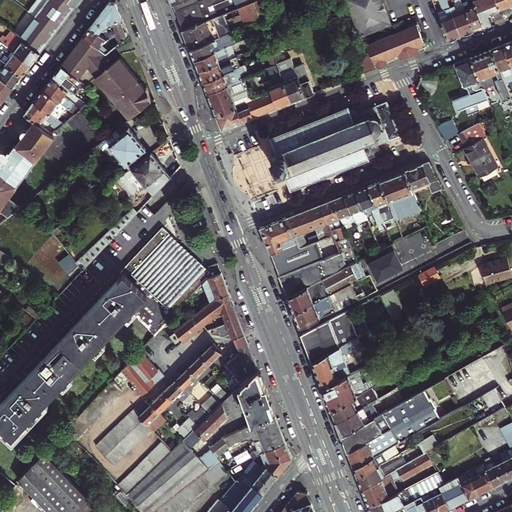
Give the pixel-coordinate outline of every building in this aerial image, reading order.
[(49,0),(47,3),(21,36),(42,52),(68,18),(80,1),(81,0),(49,0)] [(25,0),(24,2),(39,13),(47,3),(43,0),(25,0)] [(115,0),(111,0),(94,24),(102,30),(103,27),(112,31),(117,26),(115,20),(124,16),(121,8),(118,1),(115,0)] [(171,0),(173,4),(175,10),(198,1),(197,0),(171,0)] [(179,19),(183,30),(223,14),(242,6),(253,2),(257,0),(200,0),(198,1),(175,10),(177,15),(178,17),(179,19)] [(257,0),(253,2),(258,15),(267,10),(262,0),(257,0)] [(393,24),(383,0),(347,0),(362,36),(393,24)] [(461,35),(447,0),(438,0),(442,9),(437,11),(448,40),(455,37),(461,35)] [(474,30),(462,0),(447,0),(461,35),(468,32),(474,30)] [(485,25),(474,0),(462,0),(474,30),(479,28),(485,25)] [(500,8),(496,0),(474,0),(485,25),(490,23),(494,22),(491,14),(492,11),(500,8)] [(223,14),(183,30),(186,39),(190,48),(220,36),(225,34),(231,32),(229,26),(242,20),(245,27),(249,25),(255,23),(260,20),(258,15),(253,2),(237,8),(240,16),(227,21),(223,14)] [(103,27),(102,30),(115,41),(113,43),(115,45),(131,32),(128,24),(124,16),(115,20),(117,26),(112,31),(103,27)] [(401,55),(402,58),(430,47),(421,22),(384,37),(386,40),(386,41),(392,54),(393,58),(401,55)] [(114,46),(115,45),(113,43),(115,41),(102,30),(94,24),(86,35),(99,45),(108,51),(114,46)] [(6,35),(2,40),(33,63),(38,57),(42,52),(22,36),(14,31),(9,37),(6,35)] [(225,34),(220,36),(224,47),(229,45),(228,42),(225,34)] [(91,55),(99,45),(86,35),(72,52),(64,64),(80,76),(89,65),(81,59),(86,51),(91,55)] [(224,47),(220,36),(190,48),(192,54),(194,59),(224,47)] [(371,56),(377,68),(390,63),(388,60),(393,58),(392,54),(386,41),(386,40),(384,37),(365,44),(366,47),(371,56)] [(33,63),(4,42),(1,40),(0,38),(0,47),(2,49),(6,52),(3,58),(25,75),(29,69),(33,63)] [(108,51),(99,45),(91,55),(86,51),(81,59),(89,65),(80,76),(87,82),(88,83),(95,77),(101,84),(120,104),(110,78),(134,68),(126,59),(124,61),(120,57),(124,52),(119,46),(116,49),(114,46),(108,51)] [(224,47),(194,59),(197,65),(199,70),(219,62),(230,58),(228,53),(232,51),(230,45),(229,45),(224,47)] [(511,58),(507,45),(501,47),(495,49),(509,83),(511,81),(511,58)] [(277,65),(280,73),(292,102),(303,97),(314,93),(303,64),(294,67),(291,57),(281,61),(275,49),(271,50),(273,55),(277,65)] [(511,91),(509,83),(495,49),(484,54),(474,58),(486,89),(501,83),(507,100),(511,98),(511,91)] [(377,68),(371,56),(360,60),(364,73),(377,68)] [(0,73),(16,86),(21,80),(25,75),(3,58),(0,61),(0,73)] [(232,63),(230,58),(219,62),(221,67),(232,63)] [(493,104),(486,89),(474,58),(466,61),(458,64),(468,88),(472,90),(473,93),(456,100),(460,110),(480,103),(482,109),(493,104)] [(203,81),(234,69),(232,63),(221,67),(219,62),(199,70),(201,76),(203,81)] [(54,77),(70,89),(74,92),(77,94),(87,82),(80,76),(64,64),(61,68),(57,72),(54,77)] [(280,73),(277,65),(268,69),(270,75),(273,74),(273,75),(280,73)] [(245,74),(242,66),(235,69),(238,77),(245,74)] [(149,85),(134,68),(110,78),(120,104),(132,117),(144,107),(154,99),(152,92),(149,85)] [(235,69),(234,69),(203,81),(204,83),(206,88),(207,90),(207,92),(227,84),(243,78),(248,76),(247,74),(245,74),(238,77),(235,69)] [(292,102),(280,73),(273,75),(273,74),(270,75),(272,79),(274,85),(269,87),(267,81),(263,71),(248,76),(243,78),(248,89),(252,100),(262,96),(263,99),(272,96),(277,108),(285,105),(292,102)] [(16,86),(0,73),(0,97),(5,101),(12,91),(14,89),(16,86)] [(70,89),(54,77),(50,82),(45,89),(61,101),(72,109),(76,103),(69,98),(65,96),(70,89)] [(243,78),(227,84),(207,92),(212,104),(217,116),(237,109),(236,107),(248,102),(252,100),(248,89),(243,78)] [(40,95),(36,101),(59,118),(60,119),(64,114),(56,108),(61,101),(45,89),(40,95)] [(65,96),(69,98),(74,92),(70,89),(65,96)] [(237,109),(217,116),(220,123),(222,130),(277,108),(272,96),(263,99),(262,96),(252,100),(248,102),(250,106),(237,110),(237,109)] [(59,118),(36,101),(32,106),(27,113),(37,120),(41,123),(46,116),(52,120),(55,122),(57,120),(59,118)] [(367,160),(367,159),(366,157),(368,156),(369,154),(370,153),(370,151),(369,147),(378,144),(400,136),(386,101),(355,113),(354,110),(353,108),(351,108),(349,107),(348,107),(346,106),(345,106),(345,108),(338,111),(337,110),(335,110),(335,112),(332,113),(327,115),(326,114),(324,115),(324,116),(316,119),(315,118),(313,119),(313,120),(304,124),(302,123),(301,123),(301,125),(294,128),(293,127),(291,128),(291,129),(282,133),(281,131),(279,132),(279,134),(272,137),(271,135),(269,136),(269,138),(267,139),(268,141),(271,141),(275,152),(271,153),(273,157),(271,158),(272,160),(270,160),(274,170),(275,169),(276,172),(278,171),(280,175),(284,174),(288,186),(286,187),(287,189),(289,189),(290,190),(292,190),(292,188),(299,185),(301,186),(303,185),(303,183),(311,181),(312,182),(314,181),(314,179),(321,177),(322,178),(324,177),(324,175),(332,172),(333,173),(335,173),(335,171),(343,168),(344,169),(346,168),(346,167),(354,164),(356,165),(357,164),(357,162),(364,160),(365,161),(367,160)] [(236,107),(237,109),(237,110),(250,106),(248,102),(236,107)] [(46,127),(52,120),(46,116),(41,123),(46,127)] [(459,134),(462,132),(455,118),(441,124),(449,139),(459,134)] [(26,155),(54,133),(46,127),(41,123),(37,120),(29,131),(27,130),(25,131),(25,134),(26,135),(18,145),(17,144),(12,151),(14,153),(12,155),(7,151),(4,150),(2,152),(2,155),(8,160),(6,163),(4,162),(0,166),(0,210),(1,210),(10,217),(23,206),(11,196),(34,166),(26,155)] [(472,163),(480,178),(501,166),(486,138),(488,137),(481,123),(468,129),(462,132),(459,134),(467,148),(464,149),(472,163)] [(114,136),(112,133),(111,134),(93,149),(98,155),(106,149),(105,147),(111,143),(132,169),(149,154),(145,149),(148,147),(139,136),(131,126),(118,136),(117,134),(114,136)] [(57,136),(54,133),(26,155),(34,166),(57,136)] [(127,172),(132,169),(111,143),(105,147),(106,149),(126,173),(127,172)] [(367,159),(381,153),(378,144),(369,147),(370,151),(370,153),(369,154),(368,156),(366,157),(367,159)] [(83,269),(182,165),(181,161),(179,158),(174,162),(168,168),(154,151),(149,154),(132,169),(127,172),(144,191),(130,205),(133,208),(81,258),(77,261),(83,269)] [(416,166),(405,170),(412,190),(428,184),(432,192),(443,188),(428,161),(416,166)] [(380,180),(392,208),(395,217),(396,220),(421,211),(415,196),(412,190),(405,170),(397,173),(389,176),(380,180)] [(383,222),(395,217),(392,208),(380,180),(375,182),(368,185),(383,220),(383,222)] [(383,220),(368,185),(362,187),(355,190),(363,208),(365,214),(373,211),(381,231),(386,229),(383,222),(383,220)] [(359,231),(363,230),(360,222),(367,219),(365,214),(363,208),(355,190),(350,192),(343,195),(355,223),(359,231)] [(337,197),(331,199),(343,225),(350,222),(351,225),(355,223),(343,195),(337,197)] [(320,204),(329,225),(333,234),(340,252),(343,261),(356,256),(355,254),(343,225),(331,199),(326,202),(320,204)] [(428,215),(431,221),(454,209),(451,203),(428,215)] [(321,239),(333,234),(329,225),(320,204),(309,208),(316,226),(321,239)] [(303,211),(297,213),(304,230),(316,226),(309,208),(303,211)] [(291,215),(285,218),(292,235),(294,235),(297,242),(299,248),(309,244),(304,230),(297,213),(291,215)] [(265,240),(270,253),(282,248),(280,241),(292,235),(285,218),(260,227),(265,240)] [(161,328),(172,317),(203,283),(209,276),(204,271),(207,268),(163,227),(135,258),(120,271),(123,273),(147,295),(137,308),(140,311),(135,315),(156,334),(161,328)] [(464,231),(442,240),(448,253),(470,244),(464,231)] [(280,241),(282,248),(297,242),(294,235),(292,235),(280,241)] [(284,290),(287,297),(346,266),(343,261),(340,252),(324,258),(317,241),(309,244),(299,248),(297,242),(282,248),(270,253),(284,290)] [(378,279),(402,267),(400,261),(396,254),(398,253),(392,242),(379,249),(383,256),(369,262),(378,279)] [(0,268),(10,256),(0,248),(0,268)] [(356,257),(358,260),(369,255),(366,248),(355,254),(356,256),(356,257)] [(58,262),(66,274),(76,267),(68,255),(58,262)] [(494,262),(482,266),(487,285),(511,276),(511,274),(507,258),(494,262)] [(221,271),(218,263),(208,267),(211,275),(221,271)] [(293,312),(350,283),(358,279),(351,264),(346,266),(287,297),(290,304),(293,312)] [(434,269),(420,277),(425,288),(440,280),(434,269)] [(203,283),(211,301),(217,297),(230,292),(227,284),(222,271),(221,271),(211,275),(209,276),(203,283)] [(123,273),(0,404),(0,429),(11,441),(137,308),(147,295),(123,273)] [(299,327),(366,294),(364,290),(355,295),(350,283),(293,312),(296,319),(299,327)] [(382,295),(391,314),(404,307),(395,288),(382,295)] [(217,297),(211,301),(189,318),(193,324),(196,322),(198,327),(205,322),(207,325),(210,322),(207,319),(208,319),(218,312),(220,314),(222,312),(221,309),(234,304),(232,298),(230,292),(217,297)] [(240,317),(234,304),(221,309),(222,312),(226,321),(219,323),(223,334),(230,332),(232,336),(234,335),(245,331),(240,317)] [(307,347),(313,363),(347,344),(358,338),(359,337),(348,311),(302,334),(307,347)] [(177,344),(197,328),(198,327),(196,322),(193,324),(189,318),(181,325),(172,317),(161,328),(177,344)] [(236,339),(238,344),(248,341),(247,337),(247,336),(245,331),(234,335),(236,339)] [(323,388),(351,375),(343,355),(355,350),(353,346),(360,342),(358,338),(347,344),(313,363),(315,367),(319,377),(323,388)] [(200,352),(208,361),(215,354),(221,349),(212,340),(208,344),(200,352)] [(233,373),(245,363),(242,356),(253,352),(251,346),(248,341),(238,344),(240,349),(232,357),(231,356),(223,363),(227,368),(230,371),(228,373),(231,375),(233,378),(235,376),(233,373)] [(83,411),(66,429),(75,439),(118,394),(132,379),(151,401),(162,389),(151,378),(159,370),(146,355),(153,346),(148,342),(147,343),(83,411)] [(484,379),(486,386),(508,378),(493,377),(488,366),(489,356),(490,356),(503,352),(508,366),(501,365),(496,367),(499,374),(499,369),(510,369),(510,364),(505,351),(501,351),(466,364),(469,372),(482,373),(482,364),(484,369),(484,379)] [(208,361),(200,352),(187,365),(196,373),(202,367),(208,361)] [(242,370),(245,377),(255,367),(258,367),(256,359),(253,352),(242,356),(245,363),(246,366),(242,370)] [(189,379),(196,373),(187,365),(175,377),(183,385),(189,379)] [(267,389),(258,367),(255,367),(245,377),(238,384),(237,385),(245,393),(250,386),(262,416),(275,411),(267,389)] [(228,382),(233,378),(231,375),(228,373),(230,371),(227,368),(221,374),(228,382)] [(160,370),(159,370),(151,378),(162,389),(170,381),(160,370)] [(359,371),(351,375),(323,388),(327,399),(332,411),(360,394),(364,392),(375,386),(378,384),(377,380),(364,384),(359,371)] [(170,398),(183,385),(175,377),(170,381),(162,389),(170,398)] [(227,392),(220,399),(230,409),(245,393),(237,385),(231,390),(230,389),(227,392)] [(245,393),(255,419),(262,416),(250,386),(245,393)] [(334,416),(336,423),(366,406),(375,400),(381,397),(375,386),(364,392),(360,394),(332,411),(334,416)] [(480,394),(488,407),(501,399),(494,387),(480,394)] [(220,399),(227,392),(223,388),(217,394),(220,399)] [(338,427),(342,437),(362,425),(372,420),(405,401),(398,388),(381,397),(375,400),(366,406),(336,423),(338,427)] [(164,404),(170,398),(162,389),(151,401),(149,402),(158,411),(164,404)] [(344,442),(348,453),(370,441),(391,428),(399,442),(440,418),(436,410),(438,409),(432,398),(430,399),(424,390),(405,401),(372,420),(362,425),(342,437),(344,442)] [(212,408),(218,402),(213,396),(206,402),(212,408)] [(170,449),(169,450),(151,468),(125,493),(133,503),(142,511),(148,511),(219,457),(213,449),(212,449),(202,457),(193,448),(227,415),(220,399),(218,402),(212,408),(208,411),(195,424),(183,436),(170,449)] [(230,409),(220,399),(227,415),(231,410),(230,409)] [(160,413),(158,411),(149,402),(146,406),(137,414),(149,427),(154,432),(167,420),(160,413)] [(208,411),(212,408),(206,402),(203,405),(208,411)] [(192,408),(185,414),(189,418),(195,424),(208,411),(203,405),(196,412),(192,408)] [(112,463),(149,427),(137,414),(132,409),(95,444),(112,463)] [(255,419),(232,428),(223,432),(227,443),(254,431),(256,438),(261,436),(260,433),(280,424),(280,422),(277,417),(275,411),(262,416),(255,419)] [(183,436),(195,424),(189,418),(177,430),(183,436)] [(511,447),(511,423),(502,428),(511,447)] [(256,453),(261,451),(286,439),(283,432),(280,424),(260,433),(261,436),(256,438),(254,438),(253,441),(256,448),(254,449),(256,453)] [(396,443),(399,442),(391,428),(370,441),(375,455),(380,453),(396,443)] [(213,449),(227,443),(223,432),(218,434),(211,441),(208,444),(212,449),(213,449)] [(433,448),(439,444),(434,435),(419,444),(424,453),(427,451),(433,448)] [(289,449),(286,439),(261,451),(263,457),(262,463),(265,466),(247,488),(235,478),(228,465),(225,466),(219,457),(148,511),(171,511),(225,469),(234,480),(219,498),(214,493),(200,502),(192,511),(246,511),(255,502),(256,500),(278,473),(292,456),(289,449)] [(151,468),(169,450),(160,440),(116,484),(117,485),(125,493),(151,468)] [(370,441),(348,453),(351,461),(354,468),(375,455),(370,441)] [(385,462),(401,453),(398,448),(396,443),(380,453),(383,459),(385,462)] [(427,451),(433,463),(439,459),(433,448),(427,451)] [(502,456),(500,457),(502,461),(510,457),(507,450),(501,453),(502,456)] [(101,511),(45,451),(19,479),(37,498),(50,511),(101,511)] [(404,480),(433,464),(433,463),(427,451),(424,453),(408,462),(362,488),(364,496),(367,503),(368,505),(389,497),(401,490),(396,480),(402,477),(404,480)] [(362,488),(408,462),(405,457),(404,455),(403,452),(401,453),(385,462),(377,466),(357,477),(359,483),(362,488)] [(355,472),(357,477),(377,466),(385,462),(383,459),(380,453),(375,455),(354,468),(355,472)] [(497,459),(495,456),(490,459),(493,465),(502,461),(500,457),(497,459)] [(511,460),(510,457),(502,461),(510,477),(511,475),(511,460)] [(489,467),(486,460),(481,463),(482,466),(484,470),(489,467)] [(510,477),(502,461),(493,465),(501,481),(503,480),(506,478),(510,477)] [(501,481),(493,465),(489,467),(484,470),(492,485),(496,483),(501,481)] [(485,489),(492,485),(484,470),(482,466),(471,472),(472,475),(476,483),(474,485),(478,492),(485,489)] [(438,485),(443,483),(437,471),(415,483),(416,486),(413,488),(415,491),(406,496),(409,501),(413,498),(420,495),(429,490),(438,485)] [(467,478),(460,482),(468,498),(473,495),(478,492),(474,485),(476,483),(472,475),(467,478)] [(458,502),(468,498),(460,482),(457,476),(443,483),(438,485),(449,507),(458,502)] [(107,481),(114,489),(117,485),(116,484),(111,478),(107,481)] [(370,511),(386,511),(409,501),(406,496),(415,491),(413,488),(416,486),(415,483),(401,490),(389,497),(368,505),(371,511),(370,511)] [(130,506),(133,503),(125,493),(117,485),(114,489),(110,492),(113,495),(115,494),(123,503),(125,502),(130,506)] [(449,507),(438,485),(429,490),(431,496),(439,511),(444,509),(449,507)] [(280,511),(278,511),(287,511),(289,510),(312,500),(308,491),(298,489),(280,511)] [(438,511),(439,511),(431,496),(429,497),(427,494),(421,497),(428,511),(438,511)] [(428,511),(421,497),(420,495),(413,498),(417,508),(413,510),(414,511),(428,511)] [(386,511),(409,511),(413,510),(417,508),(413,498),(409,501),(386,511)] [(4,499),(0,503),(0,511),(9,504),(4,499)] [(316,511),(312,500),(289,510),(287,511),(316,511)] [(511,511),(508,503),(491,511),(511,511)]
